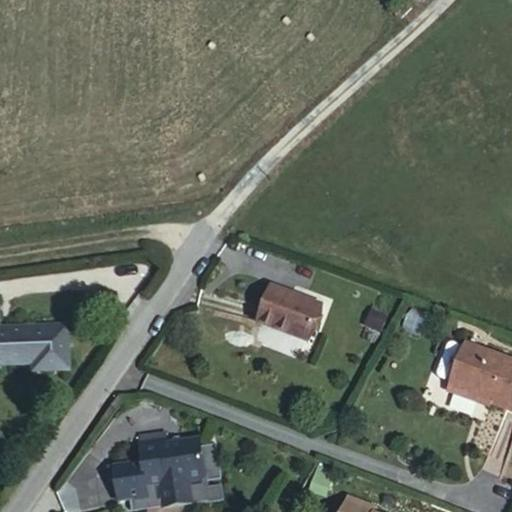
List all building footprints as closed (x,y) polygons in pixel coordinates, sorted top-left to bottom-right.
[(406,0),(404,0),(393,11),(400,19),(413,7),(406,0)] [(273,285),(260,321),(311,340),(325,305),(273,285)] [(0,340),(0,362),(8,362),(8,366),(30,366),(30,372),(66,372),(66,329),(7,330),(7,341),(0,340)] [(491,398),(511,405),(511,352),(468,336),(467,340),(454,335),(447,338),(435,368),(440,373),(452,378),(450,383),(491,398)] [(491,398),(450,383),(448,390),(489,403),(491,398)] [(167,435),(141,439),(144,458),(116,462),(121,498),(136,496),(137,504),(170,499),(171,502),(194,498),(192,487),(191,477),(206,475),(201,436),(167,441),(167,435)] [(223,482),(192,487),(194,498),(225,494),(223,482)] [(379,506),(352,495),(350,499),(367,507),(366,510),(370,511),(376,511),(377,511),(379,506)] [(377,511),(376,511),(370,511),(366,510),(367,507),(350,499),(344,511),(377,511)]
